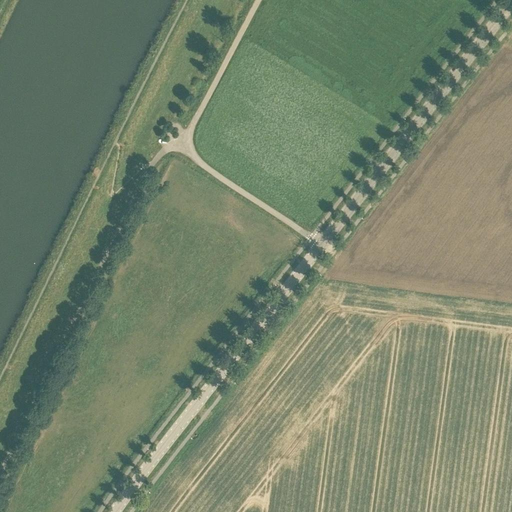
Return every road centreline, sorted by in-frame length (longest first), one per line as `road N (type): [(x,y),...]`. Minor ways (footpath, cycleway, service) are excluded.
road 1 (unclassified): [(0,481),(147,170),(175,144)]
road 2 (tertiary): [(117,511),(321,244)]
road 3 (tertiary): [(321,244),(511,0)]
road 4 (unclassified): [(321,244),(175,144)]
road 5 (unclassified): [(175,144),(257,0)]
